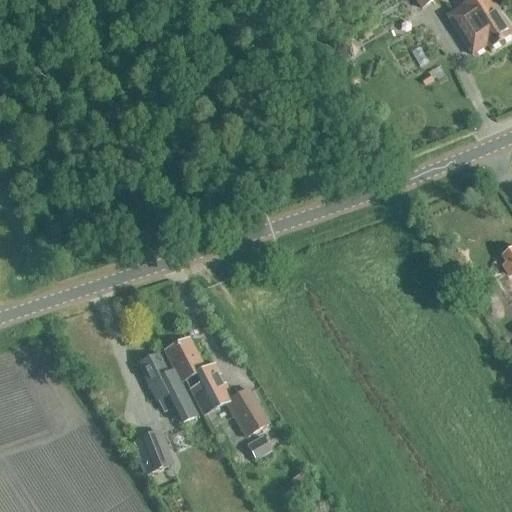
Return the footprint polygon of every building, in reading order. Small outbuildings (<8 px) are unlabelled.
[(415,0),(422,11),(438,0),(415,0)] [(462,31),(458,34),(473,57),(488,48),(490,51),(511,37),(511,33),(496,9),(495,9),(489,0),(477,0),(453,15),(462,31)] [(448,55),(437,59),(443,72),(454,68),(448,55)] [(509,277),(499,283),(511,304),(511,251),(502,258),(507,265),(503,268),(509,277)] [(188,342),(166,353),(181,383),(186,381),(205,418),(233,404),(225,388),(214,366),(203,372),(188,342)] [(184,423),(196,418),(173,373),(167,376),(158,357),(138,367),(155,402),(170,395),(184,423)] [(250,395),(227,407),(245,442),(268,431),(250,395)] [(172,466),(160,433),(134,444),(146,476),(172,466)]
